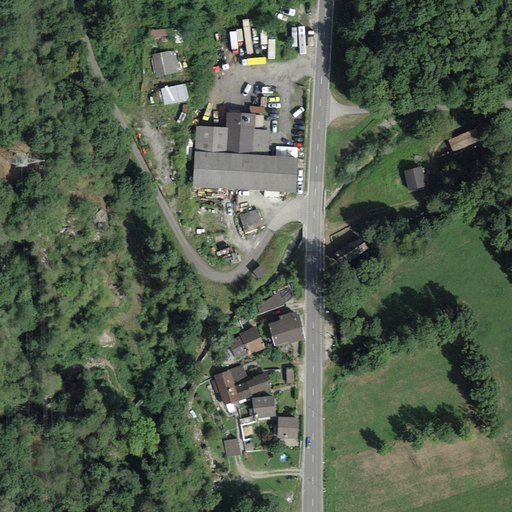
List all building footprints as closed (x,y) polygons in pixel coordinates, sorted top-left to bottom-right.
[(172,38),(171,29),(150,30),(151,39),(172,38)] [(150,59),(153,79),(173,76),(170,56),(150,59)] [(166,106),(191,102),(188,85),(163,89),(166,106)] [(192,130),(190,186),(288,191),(289,159),(262,158),(263,133),(248,133),(249,119),(223,117),(222,131),(192,130)] [(476,127),(449,140),(454,151),(481,139),(476,127)] [(422,166),(404,170),(408,188),(426,184),(422,166)] [(260,209),(241,215),(247,234),(266,228),(260,209)] [(342,268),(371,252),(364,239),(335,255),(342,268)] [(263,266),(254,273),(260,280),(269,273),(263,266)] [(280,292),(256,305),(259,315),(284,304),(280,292)] [(269,322),(275,344),(289,340),(290,341),(305,337),(298,314),(269,322)] [(335,345),(366,343),(365,325),(334,327),(335,345)] [(228,338),(237,359),(265,347),(255,326),(228,338)] [(213,375),(224,404),(271,387),(266,373),(249,380),(243,364),(213,375)] [(274,395),(252,397),(254,418),(276,416),(274,395)] [(278,416),(278,437),(298,437),(299,416),(278,416)] [(240,453),(237,438),(224,441),(227,456),(240,453)]
